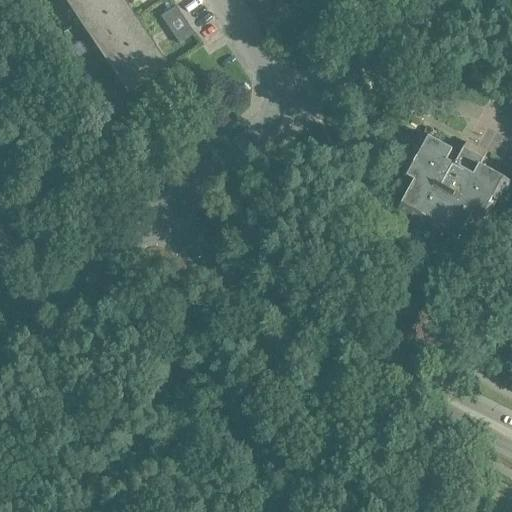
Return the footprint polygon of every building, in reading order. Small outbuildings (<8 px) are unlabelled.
[(110,0),(62,0),(77,22),(110,0)] [(135,19),(122,0),(110,0),(77,22),(94,47),(135,19)] [(175,8),(168,13),(175,23),(182,18),(175,8)] [(175,23),(168,13),(161,18),(167,28),(175,23)] [(135,19),(94,47),(111,72),(152,44),(135,19)] [(180,30),(186,40),(193,36),(187,26),(180,30)] [(186,40),(180,30),(173,35),(179,45),(186,40)] [(82,41),(72,48),(78,56),(87,50),(82,41)] [(152,44),(111,72),(127,96),(168,69),(152,44)] [(413,183),(397,215),(404,219),(403,221),(417,228),(421,218),(427,221),(425,224),(438,232),(440,229),(445,231),(444,234),(458,242),(471,215),(483,222),(491,209),(488,207),(491,202),(501,207),(509,194),(506,192),(510,184),(480,168),(486,156),(466,145),(457,161),(449,157),(451,153),(420,135),(416,143),(413,141),(406,155),(416,160),(413,165),(410,164),(403,178),(413,183)]
